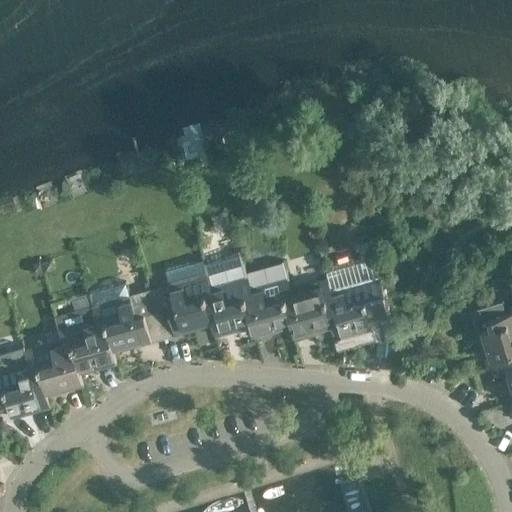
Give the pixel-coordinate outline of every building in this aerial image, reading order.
[(252,324),(248,310),(256,308),(247,277),(242,259),(241,255),(205,266),(207,274),(211,285),(217,306),(208,308),(212,323),(211,323),(215,335),(252,324)] [(291,288),(288,276),(264,283),(261,273),(247,277),(256,308),(248,310),(252,324),(255,336),(292,326),(288,312),(297,309),(291,288)] [(150,290),(163,337),(211,323),(212,323),(208,308),(217,306),(211,285),(207,274),(169,284),(169,285),(150,290)] [(337,310),(331,289),(328,277),(291,288),(297,309),(288,312),(292,326),(295,337),(332,327),(328,312),(337,310)] [(328,312),(332,327),(335,338),(373,328),(370,315),(375,313),(378,312),(368,278),(365,279),(331,289),(337,310),(328,312)] [(114,350),(163,337),(150,290),(129,296),(125,281),(88,292),(92,306),(101,339),(109,336),(113,351),(114,350)] [(511,354),(511,352),(511,351),(511,311),(504,314),(502,308),(501,301),(471,310),(489,369),(500,365),(500,364),(511,360),(511,354)] [(109,336),(101,339),(92,306),(55,317),(61,339),(68,361),(76,359),(80,373),(117,362),(114,350),(113,351),(109,336)] [(46,394),(47,394),(84,384),(80,373),(76,359),(68,361),(61,339),(24,349),(34,383),(42,381),(46,394)] [(50,406),(47,394),(46,394),(42,381),(34,383),(24,349),(0,356),(0,407),(1,408),(0,405),(8,403),(12,416),(50,406)] [(511,351),(511,352),(511,354),(511,360),(500,364),(500,365),(511,402),(511,401),(511,351)]
